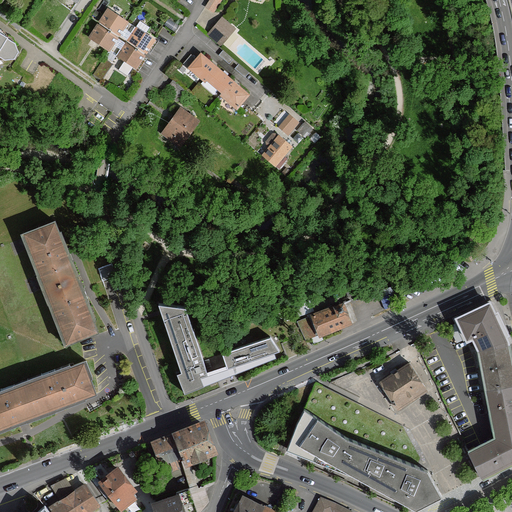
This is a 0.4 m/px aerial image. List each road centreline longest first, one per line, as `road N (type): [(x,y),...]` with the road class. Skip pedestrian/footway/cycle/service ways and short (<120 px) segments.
road 1 (track): [(339,0),(363,16),(389,57),(400,114),(388,144),(298,240),(248,255),(169,248),(99,194)]
road 2 (residential): [(171,420),(98,189),(118,127),(202,0)]
road 3 (tertiary): [(490,282),(273,380)]
road 4 (tertiary): [(171,420),(0,486)]
road 5 (tertiary): [(242,449),(384,511)]
